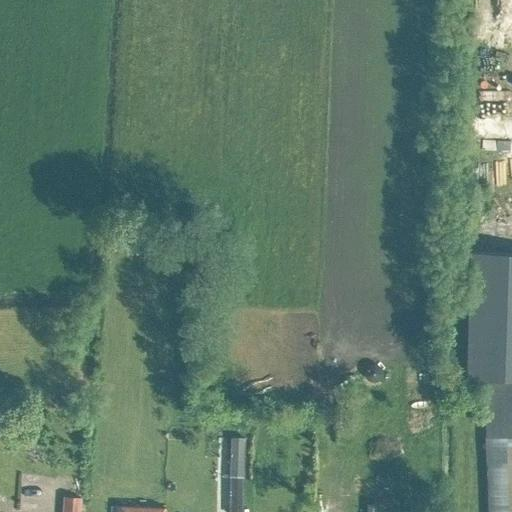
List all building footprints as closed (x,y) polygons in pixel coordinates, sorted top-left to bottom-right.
[(464,379),(511,376),(511,251),(468,250),(464,379)] [(415,359),(426,360),(426,312),(415,312),(415,359)] [(364,371),(364,374),(365,378),(368,381),(372,383),(376,382),(379,381),(382,378),(384,374),(384,371),(382,367),(379,364),(376,363),(372,363),(368,364),(365,367),(364,371)] [(487,511),(511,511),(511,377),(482,379),(485,437),(487,511)] [(243,476),(244,437),(230,436),(229,475),(243,476)] [(241,511),(243,476),(229,475),(227,511),(241,511)] [(61,511),(79,511),(81,496),(62,495),(61,511)]
